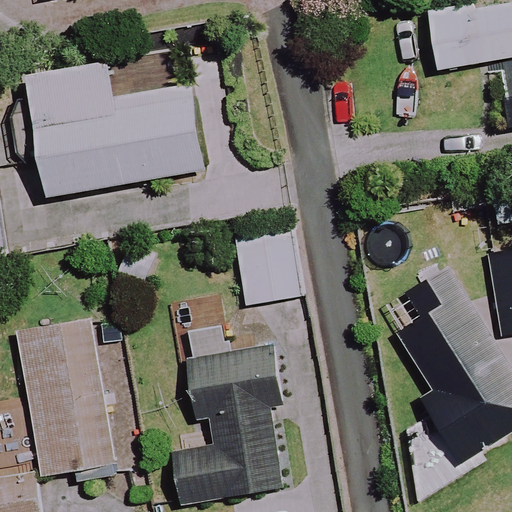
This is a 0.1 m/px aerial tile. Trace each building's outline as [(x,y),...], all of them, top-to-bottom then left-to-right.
[(511,101),(508,102),(511,127),(511,5),(433,18),(441,70),(511,59),(511,101)] [(187,54),(111,66),(33,78),(52,197),(206,173),(187,54)] [(274,302),(304,297),(294,236),(240,245),(250,305),(274,302)] [(511,336),(511,251),(494,255),(509,337),(511,336)] [(511,394),(511,375),(448,272),(411,295),(427,321),(404,335),(461,426),(511,394)] [(304,297),(274,302),(279,334),(310,329),(304,297)] [(121,467),(101,323),(26,333),(46,478),(121,467)] [(260,349),(187,362),(199,427),(216,424),(220,446),(174,455),(183,507),(216,501),(218,511),(249,511),(257,511),(253,492),(285,486),(260,349)] [(0,511),(44,511),(41,478),(0,482),(0,511)]
